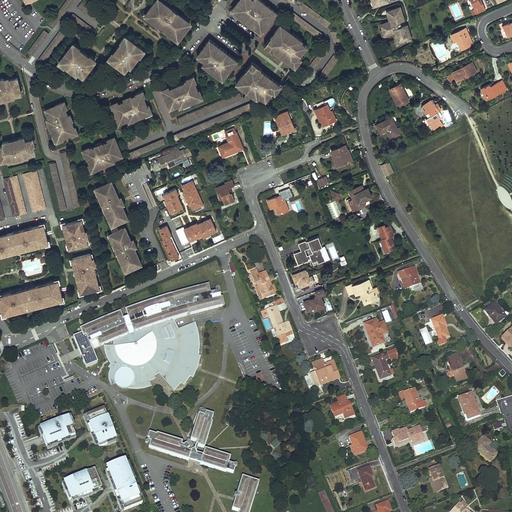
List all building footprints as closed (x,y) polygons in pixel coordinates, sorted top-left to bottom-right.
[(74,0),(67,0),(50,25),(54,27),(74,0)] [(162,0),(160,0),(159,2),(170,10),(172,8),(162,0)] [(243,0),(241,3),(238,1),(233,8),(242,15),(241,16),(243,17),(244,18),(245,17),(252,21),(254,23),(253,25),(260,30),(263,26),(266,22),(269,18),(272,20),(276,13),(268,7),(264,4),(258,0),(243,0)] [(470,0),(474,8),(476,13),(486,9),(482,0),(470,0)] [(158,3),(155,1),(145,14),(157,23),(157,22),(159,24),(165,29),(168,31),(167,31),(179,40),(182,35),(184,36),(185,35),(183,34),(189,27),(186,24),(187,23),(175,14),(178,12),(175,10),(172,8),(170,10),(159,2),(158,3)] [(331,23),(302,1),(301,1),(300,4),(298,6),(327,28),(331,23)] [(102,19),(81,3),(78,7),(99,23),(102,19)] [(394,37),(395,39),(397,44),(412,40),(407,23),(401,25),(401,23),(400,21),(405,20),(401,4),(385,9),(388,19),(379,21),(381,27),(379,28),(382,36),(396,32),(397,36),(394,37)] [(269,5),(268,7),(276,13),(278,11),(269,5)] [(233,8),(232,10),(241,16),(242,15),(233,8)] [(323,33),(294,11),(290,16),(319,38),(323,33)] [(175,14),(187,23),(189,20),(178,12),(175,14)] [(95,30),(73,14),(70,18),(91,34),(95,30)] [(157,23),(145,14),(143,16),(155,25),(157,23)] [(291,30),(281,23),(280,25),(289,32),(291,30)] [(289,32),(280,25),(275,32),(278,33),(276,35),(275,38),(269,45),(275,50),(277,48),(279,50),(286,55),(287,56),(288,57),(298,64),(302,58),(300,56),(306,47),(301,43),(302,41),(293,34),(294,33),(291,30),(289,32)] [(68,29),(65,26),(39,60),(43,63),(68,29)] [(473,44),(466,28),(453,33),(457,41),(458,40),(462,49),(473,44)] [(49,33),(45,30),(29,52),(33,55),(49,33)] [(179,40),(167,31),(165,33),(177,42),(179,40)] [(341,42),(336,31),(331,33),(335,44),(341,42)] [(293,34),(302,41),(303,40),(294,33),(293,34)] [(269,45),(275,38),(272,35),(265,45),(274,52),(275,50),(269,45)] [(144,49),(127,36),(122,43),(118,47),(115,52),(112,56),(118,61),(116,63),(125,70),(129,64),(130,64),(136,56),(138,54),(139,55),(144,49)] [(220,46),(210,39),(209,41),(218,48),(220,46)] [(204,47),(206,48),(204,51),(199,57),(205,61),(204,63),(213,70),(216,72),(226,79),(231,73),(229,71),(234,64),(238,60),(231,55),(230,56),(227,54),(221,50),(222,48),(221,47),(220,46),(218,48),(209,41),(204,47)] [(80,49),(73,43),(60,61),(66,65),(67,64),(70,66),(78,72),(78,71),(85,76),(96,61),(89,56),(81,49),(80,49)] [(329,50),(324,46),(310,65),(315,69),(329,50)] [(339,59),(334,55),(320,74),(325,78),(339,59)] [(137,58),(136,56),(130,64),(129,64),(125,70),(126,70),(130,65),(131,65),(137,58)] [(287,59),(296,66),(298,64),(288,57),(287,59)] [(246,70),(249,72),(255,64),(262,69),(263,68),(253,61),(246,70)] [(457,76),(455,77),(457,82),(467,77),(469,76),(477,72),(472,62),(454,70),(457,76)] [(212,72),(213,70),(204,63),(203,65),(212,72)] [(262,69),(255,64),(249,72),(246,76),(243,74),(238,81),(247,88),(250,90),(260,97),(261,96),(267,100),(274,91),(276,93),(281,87),(271,80),(270,79),(269,78),(262,73),(260,71),(262,69)] [(83,76),(85,76),(78,71),(78,72),(70,66),(69,67),(77,73),(78,73),(83,76)] [(226,79),(216,72),(215,74),(225,81),(226,79)] [(170,88),(163,91),(166,98),(168,97),(169,100),(172,108),(180,105),(181,107),(184,105),(191,102),(197,100),(204,97),(201,89),(199,90),(195,82),(193,77),(188,79),(185,80),(186,81),(183,82),(176,85),(173,86),(170,88)] [(273,77),(271,80),(281,87),(282,84),(273,77)] [(0,101),(5,100),(4,98),(7,97),(7,99),(16,97),(16,96),(21,95),(21,94),(20,89),(21,89),(20,86),(17,87),(15,79),(11,80),(5,81),(5,79),(0,79),(0,101)] [(490,98),(507,90),(502,80),(491,86),(490,84),(482,88),(483,92),(486,91),(490,98)] [(246,89),(247,88),(238,81),(237,83),(246,89)] [(398,104),(399,103),(407,99),(408,99),(401,85),(396,87),(396,86),(390,89),(398,104)] [(249,92),(259,99),(260,97),(250,90),(249,92)] [(118,103),(112,106),(115,114),(117,113),(118,116),(121,123),(129,120),(129,122),(133,120),(139,118),(146,115),(152,113),(149,105),(148,106),(146,103),(144,98),(142,92),(136,95),(134,96),(135,97),(132,98),(125,101),(121,103),(118,103)] [(241,92),(179,118),(181,124),(243,98),(241,92)] [(325,105),(317,108),(322,120),(324,126),(332,122),(333,125),(338,124),(333,113),(331,114),(330,112),(331,112),(328,104),(328,103),(328,102),(329,100),(330,99),(324,101),(325,105)] [(407,99),(399,103),(401,108),(410,103),(407,99)] [(425,118),(432,129),(442,123),(439,119),(441,118),(437,112),(439,110),(435,103),(433,104),(431,100),(421,106),(428,117),(425,118)] [(53,108),(46,111),(49,119),(47,120),(48,123),(51,129),(54,136),(57,143),(64,139),(64,138),(72,134),(77,132),(74,126),(74,124),(72,125),(71,121),(68,115),(68,113),(66,109),(63,102),(55,105),(56,107),(53,108)] [(251,102),(173,135),(173,136),(175,141),(254,109),(251,102)] [(295,128),(288,111),(277,116),(281,125),(282,124),(283,128),(280,129),(282,133),(295,128)] [(397,129),(391,117),(376,125),(380,131),(386,128),(387,130),(391,138),(400,133),(399,133),(397,129)] [(158,126),(129,138),(132,144),(161,132),(159,129),(158,126)] [(229,141),(219,146),(223,156),(231,153),(231,152),(234,151),(234,152),(243,148),(237,132),(235,127),(230,129),(232,134),(227,136),(229,141)] [(14,140),(3,142),(4,146),(0,147),(0,154),(1,154),(2,158),(3,161),(8,160),(14,159),(14,161),(25,159),(24,156),(29,155),(34,154),(34,151),(32,147),(35,146),(36,146),(34,139),(26,141),(25,137),(17,139),(18,141),(15,142),(14,140)] [(163,138),(130,153),(132,159),(166,144),(163,138)] [(91,148),(85,150),(87,156),(91,164),(89,164),(92,172),(99,169),(105,166),(112,164),(115,162),(115,160),(122,157),(119,150),(118,147),(119,146),(116,139),(109,141),(104,144),(103,144),(97,147),(93,148),(93,147),(91,148)] [(346,145),(331,150),(334,156),(336,155),(340,164),(353,159),(351,153),(349,154),(348,150),(346,145)] [(82,149),(85,157),(87,156),(85,150),(91,148),(90,146),(82,149)] [(179,149),(164,156),(166,159),(168,164),(169,166),(182,160),(183,161),(188,159),(184,149),(180,151),(179,149)] [(67,152),(61,153),(74,208),(80,207),(67,152)] [(166,159),(160,162),(162,167),(168,164),(166,159)] [(389,161),(381,165),(386,176),(394,172),(389,161)] [(56,163),(50,164),(61,211),(68,210),(56,163)] [(46,209),(38,171),(25,174),(33,212),(46,209)] [(26,213),(18,176),(4,179),(13,216),(26,213)] [(327,176),(319,179),(321,185),(330,182),(327,176)] [(192,179),(181,184),(192,208),(203,203),(192,179)] [(226,184),(216,187),(219,196),(222,195),(223,198),(225,203),(228,201),(228,203),(233,201),(232,197),(234,196),(232,192),(231,193),(229,188),(230,187),(235,185),(233,180),(225,182),(226,184)] [(107,183),(94,189),(98,196),(98,195),(101,201),(100,201),(104,209),(105,209),(107,214),(106,214),(109,221),(111,220),(114,225),(125,220),(124,217),(126,216),(122,206),(120,206),(120,205),(120,204),(119,204),(117,201),(118,200),(117,199),(117,198),(118,198),(112,186),(109,187),(107,183)] [(364,189),(362,185),(350,191),(353,198),(349,200),(353,210),(370,203),(369,200),(373,198),(368,187),(364,189)] [(175,187),(163,193),(170,210),(183,205),(175,187)] [(278,196),(268,200),(271,208),(276,206),(279,214),(289,210),(285,199),(286,199),(283,190),(279,192),(281,195),(281,197),(279,198),(278,196)] [(345,196),(333,191),(331,194),(334,195),(333,198),(340,201),(341,198),(344,200),(345,196)] [(210,215),(176,228),(182,243),(215,229),(210,215)] [(83,222),(82,219),(79,220),(67,223),(64,224),(64,227),(68,243),(70,248),(89,244),(87,238),(90,238),(88,230),(85,231),(83,222)] [(25,228),(21,229),(22,230),(15,232),(15,231),(7,233),(7,234),(0,235),(0,253),(3,253),(12,251),(12,252),(17,251),(17,249),(26,247),(26,248),(30,247),(30,246),(36,244),(37,246),(46,243),(49,242),(48,239),(45,226),(44,223),(41,224),(32,226),(32,227),(26,229),(25,228)] [(180,255),(167,223),(158,227),(171,258),(180,255)] [(381,240),(386,252),(393,249),(391,245),(394,244),(392,239),(391,239),(390,237),(394,235),(390,225),(386,227),(385,224),(378,227),(383,239),(381,240)] [(122,228),(111,233),(113,238),(111,239),(114,246),(115,245),(118,251),(117,251),(121,259),(122,259),(124,264),(123,264),(126,271),(139,265),(137,261),(140,259),(135,248),(134,248),(133,247),(133,246),(132,246),(130,243),(131,242),(130,241),(130,240),(131,240),(126,229),(123,231),(122,228)] [(307,242),(306,241),(299,243),(302,251),(295,253),(299,264),(309,260),(309,259),(311,258),(313,262),(318,260),(319,264),(325,261),(321,250),(320,248),(322,247),(319,236),(308,240),(309,241),(307,242)] [(96,265),(94,257),(92,258),(91,253),(72,258),(73,263),(75,270),(76,270),(78,276),(77,276),(80,289),(81,292),(84,292),(97,288),(100,288),(99,284),(96,272),(95,272),(93,265),(95,265),(96,265)] [(233,262),(228,264),(232,273),(237,271),(233,262)] [(415,267),(398,274),(400,280),(401,279),(405,289),(420,283),(418,279),(417,279),(416,275),(418,275),(415,267)] [(266,272),(258,275),(256,270),(250,272),(251,275),(255,285),(258,284),(263,299),(275,295),(271,285),(269,286),(267,281),(269,280),(266,272)] [(301,287),(313,282),(315,282),(313,275),(309,277),(306,270),(292,275),(295,284),(298,283),(300,287),(301,287)] [(255,285),(251,275),(248,276),(252,287),(256,289),(260,300),(263,299),(258,284),(255,285)] [(47,284),(40,285),(40,284),(36,285),(36,286),(27,289),(27,288),(18,290),(18,291),(12,293),(12,292),(2,294),(0,294),(0,297),(0,298),(4,311),(4,314),(7,313),(16,310),(22,308),(23,309),(35,306),(34,305),(40,303),(41,304),(45,303),(44,302),(51,300),(51,301),(60,299),(63,298),(62,295),(59,282),(58,280),(56,280),(47,283),(47,284)] [(372,289),(369,280),(353,286),(355,293),(356,295),(361,294),(364,292),(365,294),(364,295),(367,303),(378,299),(376,294),(374,294),(372,289)] [(315,286),(313,282),(301,287),(303,291),(315,286)] [(352,284),(347,286),(350,295),(355,293),(353,286),(352,284)] [(118,380),(118,381),(119,382),(118,383),(118,384),(119,384),(119,385),(120,386),(121,387),(122,387),(123,387),(124,386),(125,386),(125,385),(126,385),(126,384),(132,385),(136,385),(143,384),(150,382),(149,381),(148,377),(153,375),(152,373),(158,369),(166,377),(173,385),(178,380),(180,382),(186,374),(189,376),(193,366),(196,355),(194,355),(195,344),(194,334),(192,326),(177,332),(176,330),(171,320),(173,319),(182,317),(209,310),(224,306),(222,297),(220,298),(219,295),(216,295),(215,292),(210,293),(208,285),(171,295),(149,302),(125,310),(128,318),(123,320),(120,312),(99,321),(79,329),(83,337),(86,336),(87,340),(89,339),(91,342),(96,340),(100,338),(100,339),(110,334),(116,331),(119,339),(118,340),(118,341),(117,343),(117,344),(117,345),(117,346),(117,347),(114,347),(114,348),(115,350),(115,352),(109,354),(110,356),(113,361),(116,365),(111,369),(113,370),(111,375),(112,379),(113,382),(118,380)] [(317,297),(304,302),(308,312),(319,307),(318,305),(324,303),(321,295),(325,294),(323,288),(315,292),(317,297)] [(284,303),(283,299),(273,302),(275,307),(276,307),(284,303)] [(495,303),(485,311),(488,315),(489,314),(497,323),(506,316),(495,303)] [(394,304),(389,305),(394,318),(398,317),(394,304)] [(275,307),(261,312),(263,318),(269,316),(280,344),(288,342),(286,337),(292,334),(288,323),(282,325),(276,307),(275,307)] [(489,314),(488,315),(495,325),(497,323),(489,314)] [(442,316),(431,320),(439,340),(449,336),(445,327),(444,328),(444,326),(446,325),(442,316)] [(148,377),(149,381),(155,378),(154,376),(156,375),(158,373),(174,390),(181,383),(183,385),(190,376),(192,378),(197,367),(200,356),(198,355),(199,345),(198,334),(194,322),(178,329),(173,319),(171,320),(176,330),(177,332),(192,326),(194,334),(195,344),(194,355),(196,355),(193,366),(189,376),(186,374),(180,382),(178,380),(173,385),(166,377),(158,369),(152,373),(153,375),(148,377)] [(376,320),(364,325),(370,339),(372,338),(375,347),(385,343),(382,335),(380,330),(383,329),(381,324),(378,325),(376,320)] [(511,327),(502,338),(511,347),(511,345),(511,327)] [(115,383),(118,381),(118,380),(113,382),(112,379),(111,375),(113,370),(111,369),(116,365),(113,361),(110,356),(109,354),(115,352),(115,350),(114,348),(114,347),(117,347),(117,346),(117,345),(117,344),(117,343),(118,341),(118,340),(119,339),(116,331),(110,334),(100,339),(100,338),(96,340),(99,347),(113,341),(113,345),(104,345),(104,352),(106,357),(108,362),(110,364),(108,367),(110,369),(108,374),(108,380),(111,386),(115,383)] [(388,354),(383,356),(383,354),(372,358),(376,368),(378,367),(379,369),(377,370),(380,379),(390,375),(385,360),(389,358),(390,359),(391,359),(392,360),(397,358),(397,356),(398,356),(396,349),(387,353),(388,354)] [(457,354),(449,358),(450,362),(454,360),(456,364),(452,366),(450,367),(452,371),(444,374),(449,385),(467,378),(463,369),(462,370),(461,368),(462,367),(457,354)] [(322,361),(316,363),(318,367),(314,369),(315,372),(310,374),(316,388),(339,379),(333,362),(326,364),(327,367),(324,368),(322,361)] [(126,390),(127,389),(129,388),(130,386),(132,385),(126,384),(126,385),(125,385),(125,386),(124,386),(123,387),(122,387),(121,387),(120,386),(119,385),(119,384),(118,384),(118,383),(119,382),(118,381),(115,383),(115,385),(116,387),(117,388),(119,389),(121,390),(123,390),(126,390)] [(404,392),(404,393),(406,399),(407,399),(410,407),(413,406),(415,411),(425,407),(423,402),(419,403),(418,399),(414,389),(404,392)] [(472,393),(459,398),(468,420),(480,415),(476,405),(475,405),(474,404),(476,403),(472,393)] [(339,403),(330,406),(335,417),(343,414),(345,418),(354,415),(350,406),(348,407),(346,403),(347,403),(345,396),(337,399),(339,403)] [(423,402),(425,407),(427,406),(425,401),(423,402),(421,398),(418,399),(419,403),(423,402)] [(105,408),(87,415),(99,446),(100,448),(108,445),(107,443),(116,439),(117,439),(111,424),(110,425),(108,420),(109,419),(105,408)] [(190,440),(196,442),(195,445),(202,447),(205,446),(212,422),(211,422),(213,415),(207,413),(207,415),(205,414),(204,416),(199,414),(198,414),(190,440)] [(87,415),(84,416),(96,447),(99,446),(87,415)] [(71,416),(41,428),(44,436),(43,436),(47,447),(76,435),(71,423),(74,422),(71,416)] [(500,422),(492,425),(494,431),(502,428),(500,422)] [(399,430),(392,433),(394,439),(392,439),(395,446),(409,441),(409,440),(411,439),(412,442),(422,438),(420,434),(422,433),(428,431),(426,426),(421,428),(414,430),(413,429),(408,431),(407,428),(400,431),(399,430)] [(361,432),(349,437),(356,454),(366,451),(362,443),(365,442),(361,432)] [(148,448),(188,460),(189,459),(191,451),(187,450),(187,449),(189,448),(186,444),(183,446),(181,445),(182,442),(156,434),(156,435),(149,433),(147,438),(149,439),(148,441),(150,442),(148,448)] [(422,433),(420,434),(422,438),(412,442),(413,444),(425,439),(422,433)] [(76,435),(47,447),(48,449),(77,437),(76,435)] [(483,436),(474,447),(489,459),(491,456),(494,458),(497,453),(491,448),(490,450),(487,447),(491,442),(483,436)] [(270,444),(275,448),(281,442),(276,438),(270,444)] [(206,450),(204,451),(202,455),(200,462),(200,464),(225,472),(226,471),(233,473),(235,468),(233,467),(233,465),(228,463),(230,457),(206,450)] [(202,455),(191,451),(189,459),(200,462),(202,455)] [(274,451),(272,457),(275,458),(280,460),(282,454),(274,451)] [(264,455),(259,453),(255,460),(261,463),(264,455)] [(124,511),(142,504),(139,497),(136,488),(133,480),(126,464),(125,460),(107,467),(108,471),(124,511)] [(126,464),(133,480),(136,479),(129,463),(126,464)] [(439,465),(429,469),(433,478),(434,481),(432,481),(435,490),(439,489),(440,491),(444,489),(442,483),(444,482),(442,478),(444,477),(439,465)] [(369,467),(358,471),(365,491),(375,487),(371,478),(370,479),(370,477),(372,476),(369,467)] [(71,500),(102,487),(95,469),(84,474),(84,475),(79,477),(79,476),(64,481),(65,482),(68,492),(66,492),(69,500),(71,500)] [(121,511),(124,511),(108,471),(105,472),(121,511)] [(239,511),(249,511),(258,482),(242,477),(236,494),(238,494),(236,498),(235,497),(235,499),(231,510),(239,511)] [(433,478),(429,479),(434,493),(440,491),(439,489),(435,490),(432,481),(434,481),(433,478)] [(103,490),(102,487),(71,500),(72,502),(103,490)] [(388,501),(376,505),(379,511),(388,511),(391,510),(388,501)] [(459,503),(451,511),(468,511),(466,509),(468,506),(463,502),(460,504),(459,503)]
